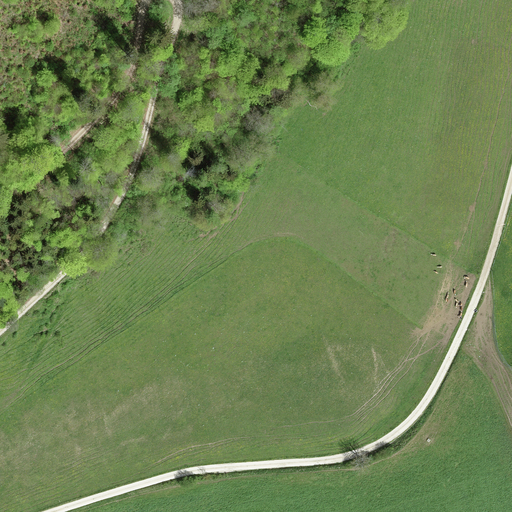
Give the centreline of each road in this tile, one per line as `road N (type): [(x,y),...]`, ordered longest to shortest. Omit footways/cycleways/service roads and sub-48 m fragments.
road 1 (track): [(511,175),(484,280),(433,388),(397,432),(341,458),(181,472),(48,511)]
road 2 (track): [(178,0),(121,193),(73,262),(0,331)]
road 3 (track): [(148,0),(122,82),(55,157),(0,198)]
